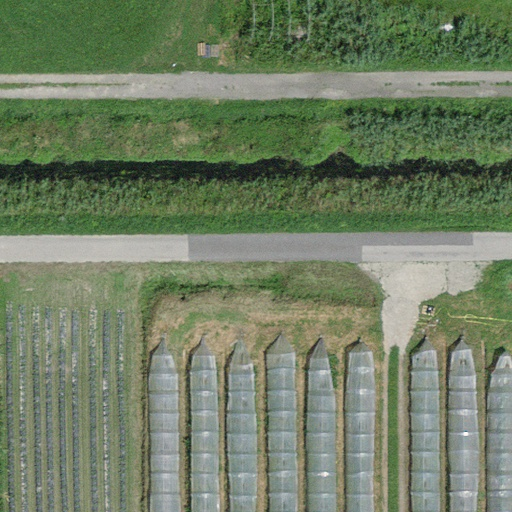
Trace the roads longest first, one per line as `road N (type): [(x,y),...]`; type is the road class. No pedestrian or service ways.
road 1 (unclassified): [(0,254),(511,252)]
road 2 (track): [(0,96),(511,94)]
